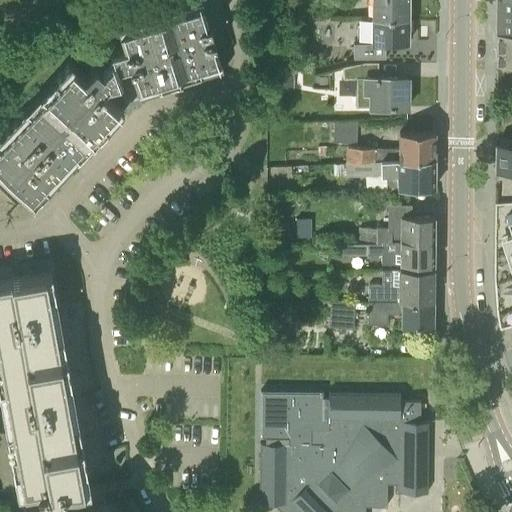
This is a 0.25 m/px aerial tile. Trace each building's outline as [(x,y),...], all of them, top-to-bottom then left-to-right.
[(408,0),(372,0),(372,17),(408,17),(408,0)] [(511,0),(496,0),(496,30),(511,30),(511,0)] [(70,62),(0,136),(0,175),(34,207),(123,112),(103,92),(110,86),(134,79),(139,96),(223,71),(202,1),(117,26),(123,44),(110,48),(113,59),(103,72),(95,65),(85,76),(70,62)] [(408,17),(372,17),(372,41),(353,41),(353,58),(385,58),(386,44),(393,44),(393,41),(408,42),(408,17)] [(511,30),(496,30),(496,63),(511,63),(511,30)] [(376,77),(377,61),(362,62),(303,75),(310,101),(346,92),(344,85),(343,77),(362,77),(362,91),(369,91),(369,107),(407,107),(408,77),(376,77)] [(293,89),(293,70),(278,70),(278,89),(293,89)] [(356,143),(357,123),(334,122),(333,142),(356,143)] [(347,147),(346,162),(434,159),(434,132),(399,132),(399,148),(347,147)] [(511,143),(495,144),(495,170),(511,170),(511,143)] [(434,159),(346,162),(348,163),(348,176),(385,174),(386,189),(399,189),(398,187),(434,187),(434,159)] [(361,227),(361,242),(367,242),(376,242),(376,240),(376,238),(433,240),(433,216),(411,216),(411,204),(387,204),(387,227),(361,227)] [(367,242),(367,254),(381,254),(381,264),(433,264),(433,240),(376,240),(376,242),(367,242)] [(349,254),(349,243),(336,243),(336,254),(349,254)] [(369,285),(369,299),(432,300),(433,268),(399,268),(399,269),(382,269),(382,285),(369,285)] [(0,280),(0,399),(18,499),(37,495),(40,509),(52,507),(56,511),(111,511),(103,502),(91,511),(75,511),(71,489),(90,486),(51,271),(0,280)] [(432,300),(369,299),(369,323),(388,323),(388,313),(402,313),(402,326),(432,326),(432,300)] [(353,328),(355,302),(330,300),(328,326),(353,328)] [(296,442),(261,442),(261,502),(272,501),(279,510),(282,507),(286,511),(365,511),(366,505),(386,505),(387,481),(395,481),(394,491),(425,491),(426,420),(420,420),(420,400),(400,399),(400,393),(328,392),(328,427),(309,427),(309,444),(319,444),(319,453),(296,453),(296,442)]
